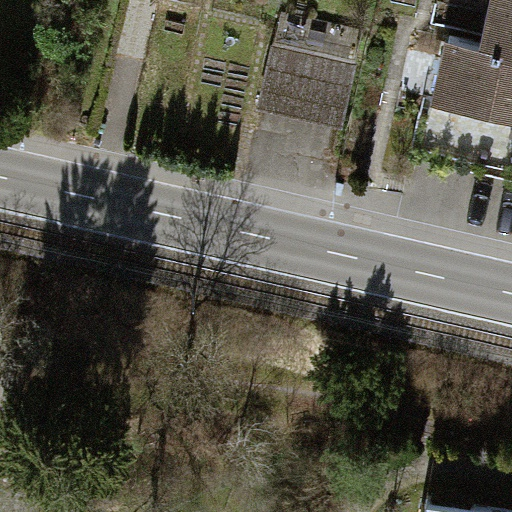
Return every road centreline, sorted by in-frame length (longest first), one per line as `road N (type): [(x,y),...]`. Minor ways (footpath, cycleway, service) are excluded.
road 1 (tertiary): [(511,293),(0,178)]
road 2 (track): [(0,378),(11,373),(511,426)]
